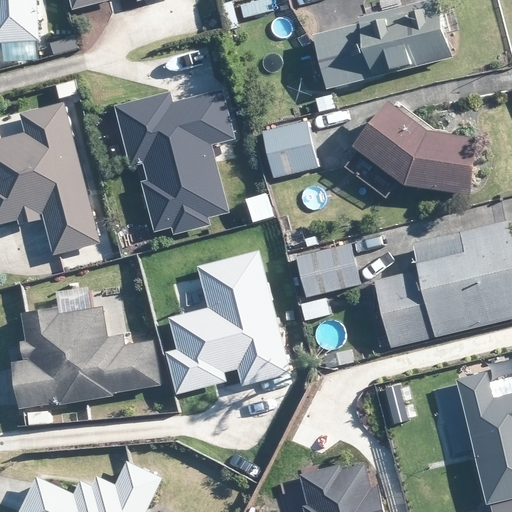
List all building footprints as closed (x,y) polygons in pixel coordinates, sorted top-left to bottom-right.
[(0,0),(0,43),(45,41),(42,0),(0,0)] [(163,0),(71,0),(74,13),(127,0),(126,0),(141,0),(143,5),(163,0)] [(229,5),(233,4),(232,0),(220,0),(222,6),(219,6),(224,27),(234,25),(229,5)] [(324,92),(356,84),(391,76),(391,75),(449,61),(435,1),(421,4),(411,6),(363,18),(355,19),(357,28),(312,39),(324,92)] [(237,139),(225,95),(176,107),(174,98),(121,111),(136,170),(148,167),(153,188),(148,189),(160,237),(232,219),(213,145),(237,139)] [(319,113),(334,111),(331,99),(316,101),(317,105),(319,113)] [(103,247),(69,107),(25,118),(30,137),(0,144),(0,230),(48,218),(58,258),(103,247)] [(422,136),(415,130),(386,107),(351,152),(357,156),(390,182),(402,191),(467,199),(474,142),(422,136)] [(272,180),(316,170),(307,124),(263,134),(272,180)] [(278,218),(270,194),(251,200),(258,224),(278,218)] [(391,352),(511,321),(511,247),(506,223),(458,235),(463,256),(415,269),(416,273),(373,283),(391,352)] [(288,250),(306,244),(301,227),(283,232),(288,250)] [(359,288),(358,283),(350,247),(344,248),(293,260),(303,301),(359,288)] [(295,374),(264,253),(204,269),(214,310),(175,320),(183,350),(172,353),(183,394),(246,378),(248,386),(295,374)] [(303,325),(324,319),(329,318),(325,300),(298,307),(303,325)] [(115,351),(107,309),(71,316),(70,310),(29,317),(37,361),(19,365),(28,412),(165,386),(157,343),(115,351)] [(511,511),(511,376),(485,383),(482,371),(452,379),(465,430),(461,432),(465,449),(470,447),(484,502),(488,502),(490,511),(511,511)] [(166,479),(132,464),(120,490),(91,477),(82,496),(43,477),(26,511),(169,511),(154,505),(166,479)] [(360,511),(363,507),(343,497),(351,482),(332,472),(324,487),(309,480),(293,511),(360,511)]
